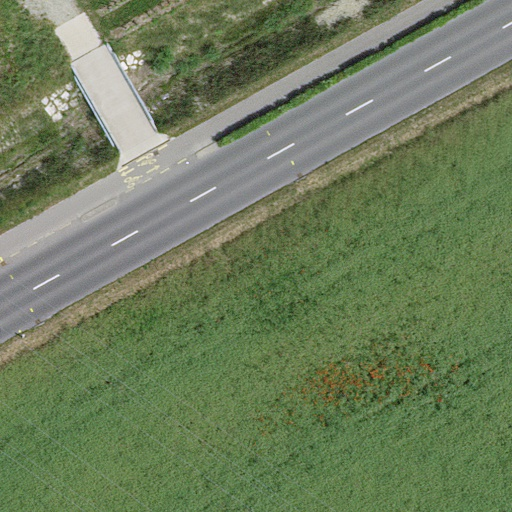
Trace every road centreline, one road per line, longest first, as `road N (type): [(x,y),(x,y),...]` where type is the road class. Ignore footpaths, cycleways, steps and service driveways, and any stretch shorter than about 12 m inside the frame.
road 1 (secondary): [(511,27),(0,311)]
road 2 (track): [(186,207),(55,0)]
